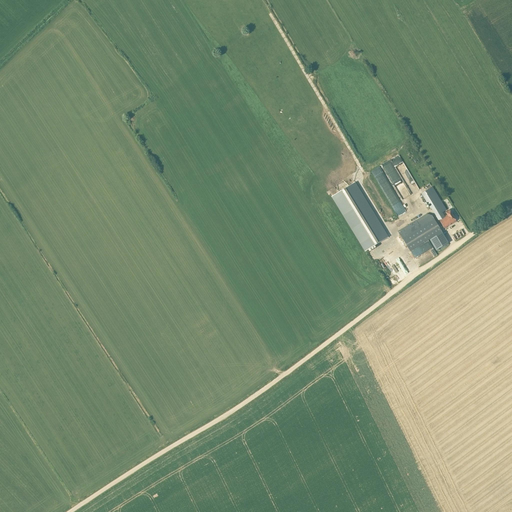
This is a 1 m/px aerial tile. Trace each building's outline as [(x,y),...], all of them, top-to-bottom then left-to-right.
[(408,171),(399,154),(391,159),(400,175),(408,171)] [(381,166),(372,171),(397,216),(405,212),(381,166)] [(337,194),(334,196),(366,250),(388,236),(355,183),(337,194)] [(432,208),(439,220),(444,228),(456,221),(449,210),(445,212),(447,215),(444,217),(441,213),(446,210),(432,187),(422,193),(431,209),(432,208)] [(427,214),(398,231),(402,239),(434,220),(431,215),(427,214)] [(434,220),(402,239),(410,251),(430,239),(442,232),(434,220)] [(456,240),(461,237),(464,235),(461,230),(453,235),(456,240)] [(442,232),(430,239),(436,250),(437,250),(440,248),(448,243),(442,232)] [(404,277),(390,252),(383,255),(397,281),(404,277)]
